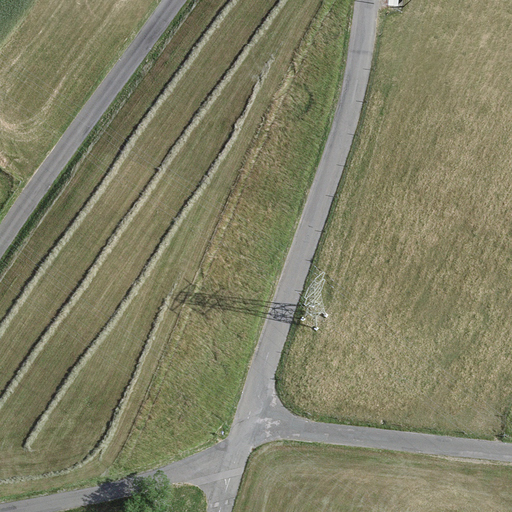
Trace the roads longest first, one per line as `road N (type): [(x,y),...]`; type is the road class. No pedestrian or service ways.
road 1 (unclassified): [(369,0),(348,119),(251,419)]
road 2 (unclassified): [(174,0),(0,245)]
road 3 (unclassified): [(251,419),(511,453)]
road 4 (unclassified): [(6,511),(236,455)]
